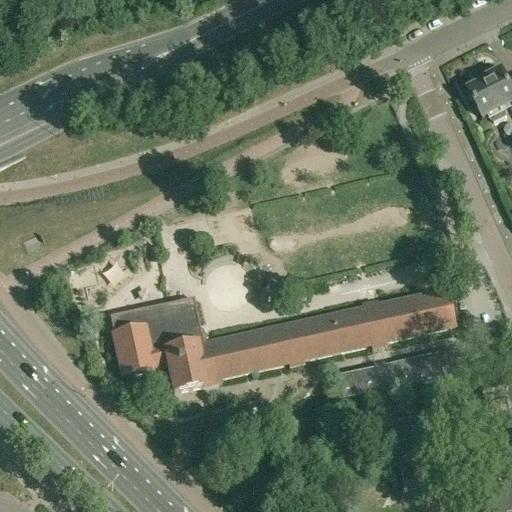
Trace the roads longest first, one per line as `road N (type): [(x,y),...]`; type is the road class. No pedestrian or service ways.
road 1 (residential): [(511,288),(410,54),(511,6)]
road 2 (tertiary): [(0,154),(280,0)]
road 3 (tertiary): [(275,0),(0,117)]
road 4 (primary): [(175,511),(0,338)]
road 5 (primary): [(0,411),(101,511)]
